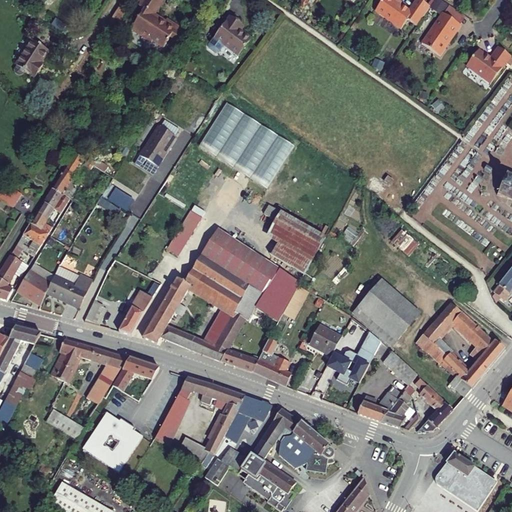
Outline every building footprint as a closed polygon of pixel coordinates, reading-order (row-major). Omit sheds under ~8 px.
[(127,2),(123,0),(118,0),(112,10),(117,13),(119,15),(127,2)] [(160,0),(140,0),(141,1),(145,3),(131,23),(151,37),(152,35),(163,43),(168,35),(175,40),(184,27),(167,15),(165,17),(154,10),(160,0)] [(374,0),(372,4),(398,22),(404,13),(414,19),(427,0),(408,0),(406,4),(400,0),(374,0)] [(439,9),(419,37),(437,50),(458,21),(439,9)] [(117,13),(112,10),(107,17),(112,20),(117,13)] [(234,19),(225,12),(210,33),(235,51),(248,33),(236,25),(232,22),(234,19)] [(376,12),(373,17),(384,24),(387,19),(376,12)] [(13,61),(33,74),(39,64),(36,62),(46,47),(30,36),(13,61)] [(477,43),(464,60),(488,77),(505,55),(509,50),(497,41),(488,52),(477,43)] [(177,92),(185,78),(178,74),(170,88),(177,92)] [(297,146),(229,103),(202,146),(269,189),(297,146)] [(139,152),(156,164),(175,134),(179,127),(163,117),(158,124),(157,123),(139,152)] [(73,152),(63,168),(72,174),(82,158),(73,152)] [(156,164),(139,152),(135,160),(152,171),(156,164)] [(89,155),(85,160),(93,165),(102,171),(106,166),(89,155)] [(511,170),(510,170),(511,165),(509,164),(505,172),(503,171),(501,174),(504,175),(502,180),(499,180),(498,183),(501,184),(499,188),(511,193),(511,170)] [(63,168),(52,185),(71,196),(77,186),(74,184),(72,188),(66,184),(72,174),(63,168)] [(4,180),(0,186),(0,196),(11,204),(20,190),(4,180)] [(52,185),(44,199),(56,206),(63,210),(71,196),(52,185)] [(44,199),(37,209),(50,216),(56,206),(44,199)] [(23,232),(42,242),(49,231),(44,227),(50,216),(37,209),(23,232)] [(299,278),(319,243),(276,218),(263,243),(274,249),(267,261),(299,278)] [(181,250),(193,232),(181,225),(169,243),(181,250)] [(398,226),(388,237),(402,251),(413,239),(398,226)] [(251,369),(252,368),(255,362),(245,359),(224,351),(245,316),(247,317),(275,271),(212,232),(191,265),(201,271),(193,286),(233,310),(214,343),(202,337),(197,348),(223,359),(251,369)] [(19,259),(22,261),(28,250),(19,245),(16,243),(9,253),(19,259)] [(22,261),(28,264),(35,254),(28,250),(22,261)] [(0,264),(0,295),(5,297),(11,286),(6,283),(19,259),(9,253),(8,252),(0,264)] [(511,261),(493,287),(504,295),(511,283),(511,261)] [(177,274),(158,307),(170,314),(188,283),(193,286),(201,271),(191,265),(183,278),(177,274)] [(358,271),(367,276),(371,270),(362,265),(358,271)] [(35,301),(42,290),(47,281),(28,269),(16,289),(35,301)] [(296,284),(275,271),(252,309),(273,322),(296,284)] [(42,290),(73,308),(88,282),(77,275),(72,284),(51,273),(47,281),(42,290)] [(360,303),(396,332),(418,304),(381,275),(360,303)] [(117,327),(128,330),(149,296),(143,292),(140,297),(135,294),(117,327)] [(436,353),(441,358),(442,357),(459,371),(472,382),(505,343),(494,336),(492,337),(467,312),(448,297),(415,337),(425,346),(427,344),(429,345),(433,340),(441,347),(437,352),(436,353)] [(81,318),(96,322),(104,304),(90,298),(81,318)] [(337,304),(347,310),(350,303),(341,298),(337,304)] [(286,303),(282,311),(293,317),(297,309),(286,303)] [(158,307),(153,314),(166,321),(170,314),(158,307)] [(153,314),(141,334),(155,340),(160,332),(188,345),(193,333),(165,322),(166,321),(153,314)] [(307,340),(329,352),(339,332),(317,320),(307,340)] [(0,367),(3,368),(4,365),(11,352),(15,346),(20,337),(33,340),(39,329),(13,324),(11,327),(4,341),(0,347),(0,367)] [(22,360),(34,365),(52,333),(39,329),(33,340),(22,360)] [(350,380),(360,384),(381,342),(369,332),(358,355),(350,352),(346,352),(343,358),(335,353),(327,366),(340,374),(337,380),(347,385),(350,380)] [(193,333),(188,345),(197,348),(202,337),(193,333)] [(59,373),(50,389),(62,395),(74,402),(69,411),(82,418),(94,398),(95,399),(100,389),(103,390),(125,353),(62,335),(57,346),(59,347),(49,367),(59,373)] [(252,368),(288,385),(296,371),(285,367),(289,359),(273,351),(277,342),(268,337),(255,362),(252,368)] [(410,344),(425,355),(429,349),(425,346),(415,338),(410,344)] [(429,345),(437,352),(441,347),(433,340),(429,345)] [(355,410),(376,418),(397,395),(403,388),(409,380),(415,371),(392,347),(381,357),(396,373),(376,398),(363,393),(355,410)] [(128,355),(123,364),(152,373),(158,362),(129,353),(128,355)] [(0,411),(0,424),(8,428),(33,376),(20,370),(0,411)] [(464,390),(465,391),(472,382),(459,371),(451,379),(464,390)] [(415,386),(417,388),(424,380),(417,373),(410,382),(409,380),(403,388),(409,393),(415,386)] [(497,397),(511,406),(511,376),(511,375),(497,397)] [(222,437),(224,434),(245,397),(189,378),(175,406),(173,409),(182,414),(194,393),(228,405),(212,436),(214,437),(208,447),(173,429),(164,425),(157,436),(206,462),(216,449),(219,442),(222,437)] [(417,388),(436,404),(443,396),(424,380),(417,388)] [(403,400),(409,393),(403,388),(397,395),(403,400)] [(58,402),(62,395),(51,389),(47,395),(58,402)] [(376,418),(395,423),(404,412),(399,411),(406,403),(403,400),(397,395),(376,418)] [(434,423),(452,404),(443,396),(436,404),(414,427),(432,424),(434,423)] [(251,417),(263,423),(273,407),(245,397),(224,434),(235,441),(251,417)] [(400,425),(404,426),(417,411),(415,406),(400,425)] [(83,443),(121,467),(144,431),(135,425),(136,423),(131,419),(121,413),(120,415),(107,407),(83,443)] [(173,429),(182,414),(173,409),(164,425),(173,429)] [(72,435),(78,422),(51,410),(45,423),(72,435)] [(305,471),(325,475),(327,465),(332,465),(336,465),(334,460),(336,459),(336,457),(337,456),(336,454),(335,452),(333,450),(331,448),(329,447),(331,446),(304,422),(282,410),(274,421),(274,422),(267,434),(277,441),(281,443),(278,456),(294,470),(306,465),(305,471)] [(154,436),(160,420),(152,417),(146,433),(154,436)] [(272,448),(277,441),(267,434),(262,441),(272,448)] [(291,491),(296,484),(263,461),(272,448),(262,441),(253,454),(252,453),(250,457),(249,458),(241,470),(247,475),(244,480),(245,480),(243,483),(269,500),(268,502),(281,511),(282,511),(295,494),(291,491)] [(479,462),(450,444),(434,469),(434,471),(436,474),(483,506),(501,477),(486,467),(478,463),(479,462)] [(208,475),(218,482),(228,468),(238,475),(241,470),(249,458),(250,457),(232,447),(223,460),(221,458),(208,475)] [(362,473),(334,511),(349,511),(367,485),(362,473)] [(107,511),(110,507),(59,477),(47,498),(71,511),(107,511)]
